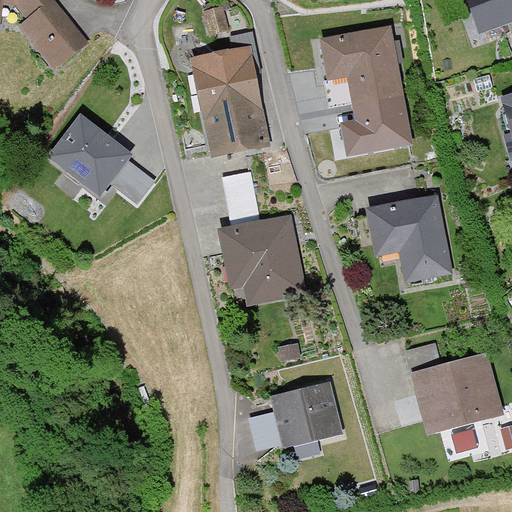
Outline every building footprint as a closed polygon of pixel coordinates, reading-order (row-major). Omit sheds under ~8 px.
[(4,6),(14,7),(26,22),(19,27),(58,74),(92,46),(54,0),(0,0),(0,32),(2,33),(4,6)] [(509,21),(511,20),(511,0),(471,0),(482,31),(509,21)] [(395,33),(321,46),(327,83),(349,79),(354,107),(406,97),(395,33)] [(194,61),(217,160),(273,148),(250,48),(194,61)] [(511,152),(511,95),(498,99),(511,152)] [(53,158),(107,199),(140,155),(86,115),(53,158)] [(401,164),(364,176),(371,195),(408,184),(401,164)] [(440,200),(364,213),(372,259),(398,254),(403,286),(453,277),(440,200)] [(231,294),(245,292),(247,308),(303,300),(292,222),(222,232),(231,294)] [(489,352),(415,375),(434,435),(507,412),(489,352)] [(330,387),(276,400),(289,450),(343,437),(330,387)] [(274,409),(250,413),(256,445),(280,441),(274,409)]
